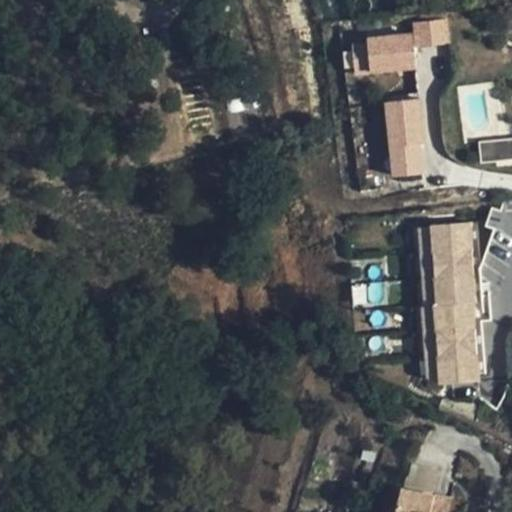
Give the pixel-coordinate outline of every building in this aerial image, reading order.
[(370,41),(373,70),(417,66),(415,40),(449,37),(447,18),(413,22),(414,31),(369,35),(370,41)] [(358,72),(373,70),(370,41),(355,43),(358,72)] [(388,102),(396,174),(426,171),(418,99),(388,102)] [(511,137),(478,145),(482,163),(511,157),(511,137)] [(475,247),(474,221),(436,224),(438,250),(475,247)] [(477,273),(475,247),(438,250),(440,276),(477,273)] [(477,273),(440,276),(441,302),(477,300),(479,299),(477,273)] [(353,304),(366,303),(364,284),(351,285),(353,304)] [(441,302),(439,302),(441,328),(478,325),(477,300),(441,302)] [(478,325),(441,328),(443,354),(480,352),(478,325)] [(480,352),(443,354),(445,380),(482,378),(480,352)] [(431,496),(423,493),(402,488),(396,511),(431,511),(436,497),(431,496)] [(447,511),(450,500),(436,497),(431,511),(447,511)]
